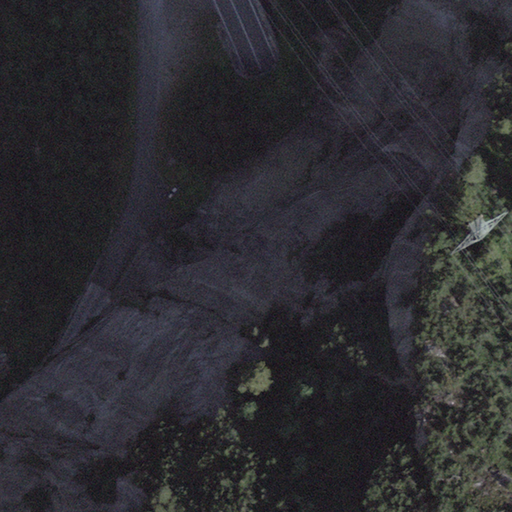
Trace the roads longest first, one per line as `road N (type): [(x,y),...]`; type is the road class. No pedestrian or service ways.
road 1 (primary): [(445,511),(229,0)]
road 2 (unclassified): [(151,0),(142,152),(120,244),(63,348),(0,422)]
